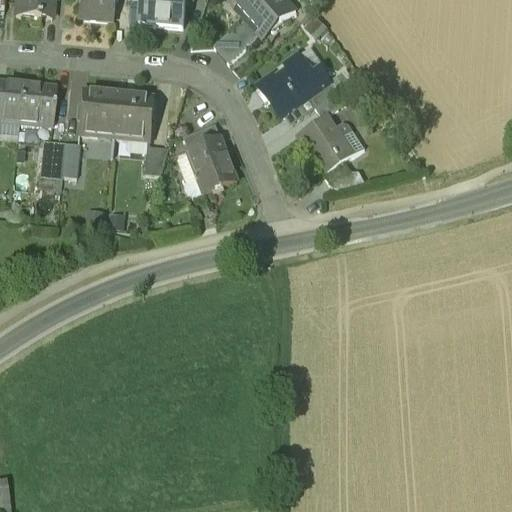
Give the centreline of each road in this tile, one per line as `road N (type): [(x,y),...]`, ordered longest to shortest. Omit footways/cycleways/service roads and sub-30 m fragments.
road 1 (residential): [(281,243),(234,106),(194,78),(0,53)]
road 2 (tertiary): [(281,243),(176,270),(58,315),(0,351)]
road 3 (track): [(281,243),(284,511)]
road 4 (tertiary): [(511,183),(438,209),(281,243)]
